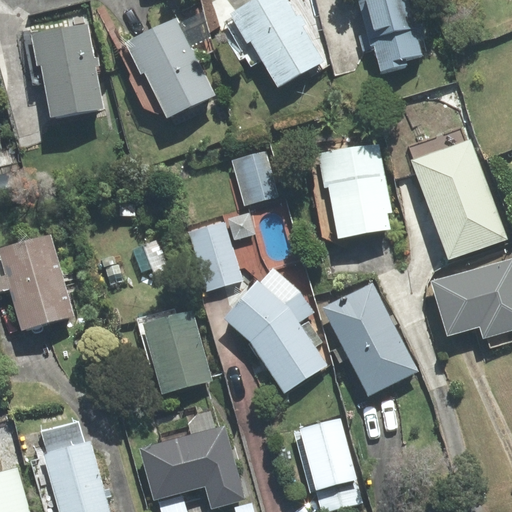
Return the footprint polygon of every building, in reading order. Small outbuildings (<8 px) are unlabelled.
[(281,0),(279,0),(250,18),(290,82),(320,63),(281,0)] [(404,0),(386,0),(364,6),(382,74),(422,63),(404,0)] [(172,28),(141,44),(178,115),(209,99),(172,28)] [(87,31),(50,38),(64,114),(101,108),(87,31)] [(504,237),(472,149),(422,167),(454,255),(504,237)] [(396,229),(380,151),(331,161),(346,239),(396,229)] [(266,156),(239,164),(251,205),(278,197),(266,156)] [(253,216),(233,222),(238,242),(259,236),(253,216)] [(163,238),(143,246),(156,280),(177,272),(163,238)] [(53,240),(7,253),(29,328),(75,314),(53,240)] [(511,265),(440,285),(454,334),(485,325),(488,337),(511,330),(511,265)] [(232,322),(254,340),(288,391),(325,366),(290,313),(261,289),(232,322)] [(417,372),(375,289),(330,312),(373,395),(417,372)] [(194,317),(151,330),(170,392),(212,380),(194,317)] [(342,420),(304,432),(321,492),(360,480),(342,420)] [(226,432),(149,452),(162,499),(212,485),(217,507),(244,500),(226,432)] [(111,511),(93,448),(49,460),(64,511),(111,511)] [(0,476),(0,511),(25,511),(15,476),(1,480),(0,476)]
